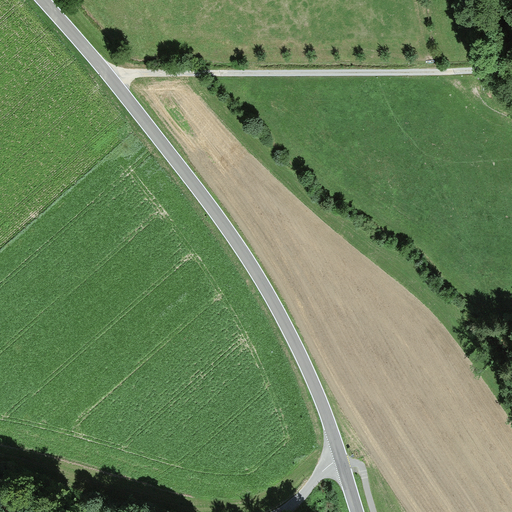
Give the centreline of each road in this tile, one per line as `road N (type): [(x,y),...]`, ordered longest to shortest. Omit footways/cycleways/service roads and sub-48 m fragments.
road 1 (tertiary): [(360,511),(306,368),(259,282),(204,196),(42,0)]
road 2 (track): [(110,76),(494,68)]
